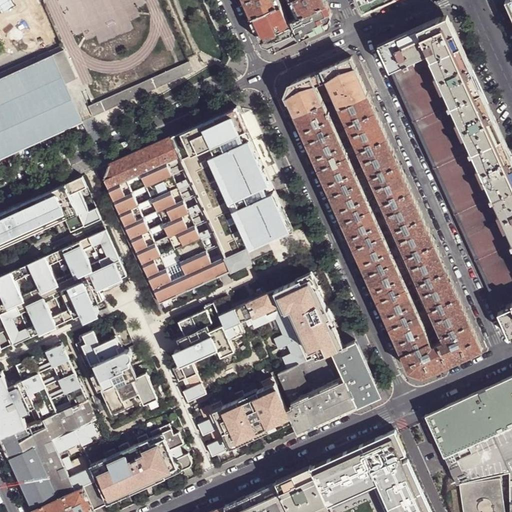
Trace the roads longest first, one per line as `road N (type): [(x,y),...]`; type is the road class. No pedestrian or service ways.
road 1 (residential): [(503,359),(358,31)]
road 2 (residential): [(259,76),(408,402)]
road 3 (residential): [(0,191),(259,76)]
road 4 (residential): [(408,402),(164,511)]
